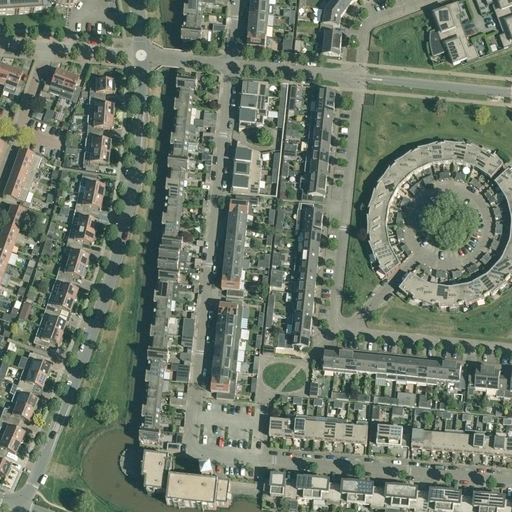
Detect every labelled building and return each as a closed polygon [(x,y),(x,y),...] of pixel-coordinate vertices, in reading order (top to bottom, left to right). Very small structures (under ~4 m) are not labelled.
[(0,0),(0,16),(46,13),(42,13),(40,0),(0,0)] [(201,15),(202,0),(186,0),(185,8),(184,13),(201,15)] [(323,11),(341,19),(346,12),(331,0),(323,11)] [(348,0),(331,0),(346,12),(352,4),(348,0)] [(497,20),(511,15),(504,0),(484,0),(487,6),(493,4),(494,7),(492,7),(497,20)] [(451,38),(464,33),(459,20),(458,20),(457,18),(462,16),(458,3),(446,8),(447,11),(441,13),(451,38)] [(251,4),(250,15),(268,17),(269,6),(251,4)] [(323,11),(321,25),(339,28),(341,19),(323,11)] [(183,30),(200,32),(201,15),(184,13),(184,19),(183,30)] [(453,66),(460,63),(451,38),(441,13),(434,16),(440,32),(438,33),(437,31),(430,33),(430,38),(430,41),(430,44),(430,47),(430,49),(431,52),(432,55),(433,59),(446,54),(445,52),(448,51),(453,66)] [(249,26),(267,28),(268,17),(250,15),(249,26)] [(499,37),(504,50),(511,46),(511,18),(511,15),(497,20),(502,34),(504,33),(505,35),(499,37)] [(339,28),(321,25),(320,33),(323,34),(322,45),(341,47),(342,40),(341,40),(342,36),(332,35),(333,27),(339,28)] [(249,26),(248,37),(266,38),(267,28),(249,26)] [(202,32),(200,32),(183,30),(182,42),(186,42),(185,42),(192,43),(199,43),(199,49),(207,49),(207,43),(208,32),(202,31),(202,32)] [(469,46),(464,33),(451,38),(460,63),(466,61),(467,64),(479,59),(474,47),(469,49),(468,47),(469,46)] [(266,38),(248,37),(247,48),(265,50),(266,38)] [(293,41),(288,41),(283,40),(282,53),(291,54),(292,48),(293,41)] [(341,47),(322,45),(321,56),(339,58),(340,53),(341,47)] [(0,85),(4,87),(11,69),(10,69),(9,67),(3,65),(1,66),(0,65),(0,85)] [(12,70),(11,69),(4,87),(2,92),(19,98),(24,86),(18,84),(22,74),(20,73),(19,71),(14,69),(12,70)] [(59,98),(67,75),(66,75),(65,73),(59,71),(58,72),(56,71),(55,71),(56,72),(52,81),(47,79),(42,92),(59,98)] [(68,75),(67,75),(59,98),(76,104),(80,91),(75,89),(78,80),(79,80),(79,79),(77,79),(76,77),(70,75),(68,75)] [(178,78),(177,90),(194,92),(196,92),(196,93),(197,81),(200,82),(200,75),(196,75),(195,81),(189,80),(189,79),(182,79),(179,79),(179,78),(178,78)] [(89,90),(89,100),(105,100),(105,94),(113,95),(114,95),(114,93),(115,92),(115,86),(114,84),(114,82),(113,82),(113,83),(106,82),(104,81),(98,81),(97,82),(96,82),(95,89),(89,90)] [(243,96),(269,98),(266,98),(267,91),(269,91),(270,84),(244,82),(243,96)] [(311,102),(316,103),(335,105),(335,98),(336,94),(317,92),(317,89),(312,88),(311,102)] [(176,102),(175,107),(192,109),(194,92),(177,90),(177,91),(176,102)] [(243,96),(241,109),(267,112),(265,111),(265,105),(268,105),(269,98),(243,96)] [(105,100),(89,100),(88,110),(94,111),(94,117),(112,118),(112,117),(114,116),(114,110),(113,108),(113,106),(112,106),(112,107),(104,106),(105,100)] [(316,103),(315,114),(333,116),(334,112),(335,105),(316,103)] [(174,125),(190,126),(192,109),(175,107),(174,113),(175,113),(174,125)] [(241,109),(239,131),(263,126),(264,118),(267,119),(267,112),(241,109)] [(315,114),(312,114),(311,123),(332,126),(333,116),(315,114)] [(87,124),(86,134),(100,135),(102,135),(103,130),(111,130),(111,131),(112,129),(113,127),(114,121),(112,120),(112,118),(94,117),(88,117),(87,124)] [(311,123),(309,134),(331,136),(332,126),(311,123)] [(172,136),(171,142),(188,144),(190,126),(174,125),(172,137),(172,136)] [(102,135),(100,135),(86,134),(86,144),(85,151),(91,152),(109,154),(109,153),(111,152),(111,146),(110,144),(110,142),(102,141),(102,135)] [(330,146),(331,136),(309,134),(309,136),(308,144),(314,144),(330,146)] [(198,145),(188,144),(171,142),(171,147),(170,158),(169,159),(186,161),(188,150),(198,151),(198,145)] [(306,154),(313,154),(329,156),(330,146),(314,144),(308,144),(306,154)] [(236,166),(261,169),(262,162),(259,162),(260,154),(238,145),(236,166)] [(433,166),(443,165),(441,147),(438,147),(438,145),(428,149),(433,166)] [(445,147),(441,147),(443,165),(453,164),(455,146),(444,145),(445,147)] [(465,146),(455,146),(453,164),(463,166),(468,149),(464,148),(465,146)] [(471,149),(468,149),(463,166),(473,169),(480,152),(471,147),(471,149)] [(419,152),(416,154),(423,170),(433,166),(428,149),(418,151),(419,152)] [(15,162),(37,170),(41,159),(19,151),(15,162)] [(98,171),(99,165),(107,166),(108,164),(109,163),(110,157),(109,155),(109,154),(91,152),(85,151),(83,169),(98,171)] [(482,174),(492,159),(489,157),(490,155),(480,152),(473,169),(482,174)] [(414,175),(423,170),(416,154),(413,155),(412,153),(404,160),(414,175)] [(329,156),(313,154),(306,154),(305,164),(328,166),(329,156)] [(169,159),(168,170),(185,172),(187,172),(187,173),(188,173),(188,171),(194,172),(195,163),(189,162),(189,160),(188,160),(188,161),(186,161),(169,159)] [(495,161),(492,159),(482,174),(491,180),(492,180),(492,179),(495,176),(496,175),(498,172),(499,172),(499,171),(502,168),(503,169),(503,168),(502,167),(503,166),(496,159),(495,161)] [(396,166),(394,169),(406,182),(414,175),(404,160),(395,165),(396,166)] [(10,174),(33,182),(37,170),(15,162),(10,174)] [(328,166),(305,164),(304,174),(327,176),(328,166)] [(236,166),(234,180),(260,183),(261,176),(258,176),(259,169),(261,169),(236,166)] [(390,169),(384,178),(399,189),(406,182),(394,169),(391,171),(390,169)] [(185,172),(168,170),(168,171),(169,171),(168,182),(167,182),(167,187),(183,189),(185,172)] [(495,184),(501,193),(511,185),(511,174),(508,171),(507,172),(506,172),(507,173),(504,176),(503,175),(503,176),(500,179),(499,180),(496,183),(495,183),(495,184)] [(6,185),(10,186),(29,193),(33,182),(10,174),(6,185)] [(327,176),(304,174),(304,177),(302,178),(300,180),(300,184),(326,187),(327,180),(327,176)] [(78,195),(84,196),(102,199),(102,198),(104,197),(105,191),(104,189),(104,187),(104,188),(96,186),(97,180),(81,177),(79,187),(78,195)] [(379,187),(378,190),(394,198),(399,189),(384,178),(378,186),(379,187)] [(260,183),(234,180),(233,194),(259,197),(260,183)] [(301,196),(302,196),(302,202),(314,203),(315,197),(325,198),(325,194),(326,187),(300,184),(300,189),(300,191),(302,192),(301,196)] [(29,193),(10,186),(6,185),(2,197),(24,205),(29,193)] [(417,193),(421,190),(420,189),(420,190),(416,185),(413,188),(417,193)] [(511,185),(501,193),(507,201),(511,199),(511,185)] [(167,193),(165,205),(182,206),(183,189),(167,187),(166,193),(167,193)] [(413,196),(414,197),(417,193),(413,188),(409,192),(413,196)] [(394,198),(378,190),(376,193),(375,192),(372,202),(389,207),(394,198)] [(77,202),(74,212),(88,215),(90,215),(91,209),(99,211),(100,211),(100,209),(102,208),(103,202),(102,201),(102,199),(84,196),(78,195),(77,202)] [(230,215),(248,217),(251,217),(252,206),(258,207),(259,200),(236,197),(235,204),(231,203),(230,215)] [(370,212),(370,215),(388,218),(389,207),(372,202),(368,211),(370,212)] [(163,216),(163,222),(180,224),(182,206),(165,205),(164,217),(163,216)] [(303,223),(322,225),(323,218),(323,214),(313,212),(314,206),(301,205),(301,211),(304,212),(303,223)] [(6,219),(8,219),(22,224),(26,213),(25,213),(11,208),(10,208),(6,219)] [(78,224),(76,230),(94,234),(95,233),(96,232),(98,226),(97,224),(97,222),(96,223),(89,221),(90,215),(74,212),(72,221),(78,224)] [(247,227),(248,217),(230,215),(229,226),(247,227)] [(367,218),(368,228),(386,228),(388,218),(370,215),(369,218),(367,218)] [(6,219),(3,229),(18,234),(22,224),(8,219),(6,219)] [(163,227),(162,239),(178,241),(180,224),(163,222),(162,227),(163,227)] [(322,225),(303,223),(302,234),(321,236),(321,232),(322,225)] [(229,226),(228,236),(246,238),(247,227),(229,226)] [(370,238),(370,241),(388,238),(386,228),(368,228),(368,238),(370,238)] [(0,239),(14,244),(18,234),(3,229),(0,236),(0,239)] [(69,236),(66,245),(81,249),(83,244),(91,246),(92,244),(94,243),(95,237),(94,235),(94,234),(76,230),(75,236),(69,236)] [(320,246),(321,236),(302,234),(304,234),(303,244),(320,246)] [(228,236),(226,247),(244,249),(246,238),(228,236)] [(373,254),(390,248),(388,238),(370,241),(371,245),(369,245),(373,254)] [(0,239),(0,250),(11,255),(14,244),(0,239)] [(183,241),(178,241),(162,239),(161,240),(160,240),(160,241),(159,242),(159,243),(158,244),(158,245),(158,246),(159,247),(159,248),(159,249),(160,250),(160,251),(160,250),(179,252),(181,252),(181,253),(182,253),(183,241)] [(320,246),(303,244),(302,254),(319,256),(320,246)] [(81,249),(66,245),(64,255),(69,257),(67,264),(85,269),(85,268),(87,267),(89,261),(88,259),(88,257),(80,255),(81,249)] [(226,247),(225,258),(243,260),(244,249),(226,247)] [(395,257),(390,248),(373,254),(376,264),(377,263),(379,266),(395,257)] [(0,262),(7,265),(11,255),(0,250),(0,262)] [(160,251),(159,261),(178,263),(179,252),(160,250),(160,251)] [(511,254),(506,252),(502,261),(511,267),(511,254)] [(319,256),(302,254),(298,254),(297,255),(297,257),(296,257),(296,260),(296,263),(297,263),(297,264),(318,266),(319,256)] [(483,258),(488,263),(491,259),(487,255),(487,254),(483,258)] [(400,266),(395,257),(379,266),(381,269),(379,270),(386,278),(387,277),(388,278),(388,277),(391,274),(392,274),(392,273),(395,271),(396,270),(399,267),(400,267),(400,266)] [(242,271),(243,260),(225,258),(224,269),(242,271)] [(488,263),(483,258),(480,262),(485,266),(488,263)] [(159,261),(158,271),(177,273),(178,263),(159,261)] [(511,267),(502,261),(495,269),(508,281),(510,279),(511,280),(511,279),(511,267)] [(59,269),(56,278),(69,283),(71,283),(73,277),(81,280),(81,281),(82,278),(84,278),(85,272),(84,270),(85,269),(67,264),(65,270),(59,269)] [(318,266),(297,264),(296,265),(295,265),(294,273),(296,274),(300,275),(317,276),(318,266)] [(426,267),(424,271),(423,273),(428,276),(431,270),(426,267)] [(224,269),(223,280),(241,282),(242,271),(224,269)] [(495,269),(488,276),(499,291),(507,285),(506,283),(508,281),(495,269)] [(179,273),(177,273),(158,271),(157,272),(156,273),(156,274),(155,275),(155,276),(155,277),(155,278),(155,279),(156,280),(156,281),(156,282),(157,282),(173,284),(178,285),(179,285),(180,273),(179,273)] [(299,285),(315,287),(317,276),(300,275),(296,274),(295,284),(299,285)] [(408,296),(411,297),(419,281),(410,276),(410,277),(409,277),(407,281),(406,280),(406,281),(404,285),(403,284),(403,285),(403,286),(400,289),(400,288),(399,289),(400,290),(399,291),(407,298),(408,296)] [(488,276),(479,281),(487,297),(490,296),(491,297),(499,291),(488,276)] [(71,283),(69,283),(56,278),(53,288),(51,295),(56,297),(74,303),(74,302),(76,301),(78,295),(77,293),(78,291),(77,291),(69,289),(71,283)] [(240,292),(241,282),(223,280),(222,291),(227,291),(227,297),(244,299),(244,293),(240,292)] [(423,304),(429,286),(419,281),(411,297),(414,299),(413,301),(423,304)] [(485,299),(487,297),(479,281),(470,286),(476,303),(485,301),(485,299)] [(172,301),(173,284),(157,282),(156,294),(155,294),(155,299),(172,301)] [(315,287),(299,285),(298,295),(314,297),(315,287)] [(439,288),(429,286),(423,304),(432,307),(433,305),(436,306),(439,288)] [(476,303),(470,286),(459,288),(463,306),(466,305),(466,307),(476,303)] [(449,308),(449,290),(439,288),(436,306),(439,307),(439,308),(449,308)] [(459,288),(449,290),(449,308),(459,308),(459,306),(463,306),(459,288)] [(314,297),(298,295),(293,294),(292,304),(293,305),(297,305),(313,307),(314,297)] [(48,302),(45,311),(58,316),(60,316),(62,311),(69,314),(70,314),(70,312),(72,311),(74,306),(73,304),(74,303),(56,297),(51,295),(48,302)] [(155,305),(154,317),(170,318),(172,301),(155,299),(154,305),(155,305)] [(220,306),(219,317),(243,319),(244,309),(243,308),(243,302),(226,300),(226,306),(220,306)] [(312,317),(313,307),(297,305),(293,305),(292,310),(294,311),(294,314),(294,315),(312,317)] [(60,316),(58,316),(45,311),(39,327),(45,330),(62,336),(62,335),(64,334),(66,328),(65,326),(66,324),(65,324),(65,325),(58,322),(60,316)] [(27,316),(20,314),(18,320),(25,322),(27,316)] [(292,326),(311,328),(312,321),(312,317),(294,315),(292,326)] [(170,318),(154,317),(152,329),(151,334),(168,336),(170,318)] [(243,319),(219,317),(218,328),(241,330),(243,319)] [(291,336),(310,338),(310,335),(311,335),(311,328),(292,326),(291,336)] [(61,337),(62,336),(45,330),(39,327),(33,344),(48,350),(50,344),(57,347),(58,347),(58,345),(60,345),(62,339),(61,337)] [(239,341),(240,341),(241,341),(242,330),(241,330),(218,328),(217,339),(239,341)] [(149,351),(166,353),(168,336),(151,334),(151,339),(150,351),(149,351)] [(294,348),(298,349),(300,352),(303,349),(309,350),(310,338),(291,336),(286,336),(285,349),(294,350),(294,348)] [(217,339),(216,350),(234,351),(238,352),(239,341),(217,339)] [(264,348),(263,356),(275,357),(276,349),(264,348)] [(234,351),(216,350),(215,360),(233,362),(237,363),(238,352),(234,351)] [(166,353),(149,351),(148,362),(165,364),(167,364),(167,365),(168,365),(169,353),(168,353),(166,353)] [(44,360),(42,359),(29,354),(23,371),(46,379),(47,378),(48,378),(50,372),(50,370),(50,368),(42,366),(44,360)] [(323,372),(334,373),(336,355),(325,354),(323,372)] [(340,355),(336,355),(334,373),(345,374),(347,356),(340,355)] [(354,356),(347,356),(345,374),(356,375),(358,357),(354,356)] [(366,374),(368,358),(358,357),(356,375),(356,376),(357,373),(366,374)] [(378,359),(368,358),(366,374),(376,375),(378,359)] [(376,380),(386,381),(388,360),(378,359),(376,375),(376,380)] [(233,362),(215,360),(213,371),(231,373),(236,373),(237,363),(233,362)] [(396,382),(398,361),(388,360),(386,381),(396,382)] [(409,362),(398,361),(396,382),(406,383),(409,362)] [(147,374),(146,379),(163,381),(165,364),(148,362),(148,363),(149,363),(147,374)] [(417,384),(419,363),(409,362),(406,383),(417,384)] [(429,364),(419,363),(417,384),(427,385),(427,384),(429,364)] [(437,384),(439,365),(429,364),(427,384),(434,384),(434,386),(436,386),(437,384)] [(437,384),(448,385),(450,366),(443,365),(439,365),(437,384)] [(457,367),(450,366),(448,385),(455,386),(454,389),(465,390),(466,378),(460,377),(461,367),(457,367)] [(486,391),(488,371),(482,370),(481,371),(477,371),(476,376),(469,376),(468,389),(486,391)] [(32,393),(34,388),(41,390),(41,391),(42,391),(43,389),(44,388),(46,383),(46,381),(46,379),(23,371),(17,387),(32,393)] [(213,371),(212,382),(236,385),(237,374),(236,373),(231,373),(213,371)] [(495,371),(488,371),(486,391),(498,392),(497,398),(504,399),(506,379),(499,379),(500,373),(495,373),(495,371)] [(146,385),(145,397),(161,398),(163,381),(146,379),(146,385)] [(236,385),(212,382),(211,393),(216,394),(216,400),(234,402),(236,385)] [(319,386),(311,385),(310,397),(317,398),(319,386)] [(16,405),(16,406),(33,413),(34,412),(36,411),(38,405),(37,403),(38,401),(37,401),(37,402),(30,398),(32,393),(30,392),(17,387),(12,386),(9,394),(13,397),(11,403),(16,405)] [(160,416),(161,398),(145,397),(144,409),(143,409),(143,414),(160,416)] [(186,407),(187,401),(182,401),(170,399),(170,406),(186,407)] [(0,418),(17,425),(19,426),(21,420),(28,423),(28,424),(29,424),(29,422),(31,421),(34,416),(33,414),(33,413),(16,406),(14,412),(4,410),(0,418)] [(141,431),(158,433),(160,416),(143,414),(142,419),(143,419),(142,431),(141,431)] [(294,441),(304,442),(307,418),(296,417),(296,423),(294,441)] [(17,425),(0,418),(0,428),(0,429),(0,436),(20,445),(20,444),(22,444),(24,438),(24,436),(25,434),(24,434),(16,431),(19,426),(17,425)] [(315,443),(316,425),(317,419),(307,418),(304,442),(315,443)] [(327,420),(326,426),(325,444),(335,445),(337,426),(337,421),(327,420)] [(273,439),(284,440),(286,422),(271,421),(269,438),(273,438),(273,439)] [(345,446),(347,427),(347,422),(337,421),(337,426),(335,445),(345,446)] [(284,440),(294,441),(296,423),(286,422),(284,440)] [(357,423),(357,428),(355,447),(366,447),(368,429),(368,424),(357,423)] [(377,447),(389,448),(391,430),(391,426),(379,425),(378,434),(376,434),(377,424),(371,424),(370,445),(377,446),(377,447)] [(315,443),(325,444),(326,426),(316,425),(315,443)] [(345,446),(355,447),(357,428),(347,427),(345,446)] [(403,431),(391,430),(389,448),(401,449),(401,448),(409,449),(410,437),(402,436),(403,431)] [(160,433),(158,433),(141,431),(140,443),(140,442),(144,443),(143,443),(150,444),(159,444),(159,445),(160,433)] [(411,451),(423,452),(424,434),(413,433),(411,451)] [(423,452),(433,453),(434,435),(424,434),(423,452)] [(433,453),(443,454),(444,436),(434,435),(433,453)] [(0,456),(3,457),(5,458),(7,453),(14,456),(15,457),(16,455),(18,454),(20,448),(19,447),(20,445),(0,436),(0,456)] [(443,454),(453,455),(455,437),(444,436),(443,454)] [(453,455),(463,456),(465,438),(455,437),(453,455)] [(475,438),(465,438),(463,456),(473,457),(475,438)] [(485,439),(475,438),(473,457),(484,458),(485,439)] [(494,459),(495,440),(485,439),(484,458),(494,459)] [(505,441),(495,440),(494,459),(504,460),(505,441)] [(217,483),(213,482),(171,478),(172,462),(169,462),(169,457),(145,455),(143,480),(146,480),(145,492),(148,492),(147,495),(148,495),(149,492),(155,493),(154,495),(155,495),(155,493),(168,495),(167,505),(179,506),(179,509),(180,509),(180,507),(203,509),(203,511),(204,509),(216,511),(216,507),(228,508),(228,505),(231,506),(231,505),(228,504),(229,498),(231,499),(231,498),(229,498),(231,484),(219,483),(217,483)] [(5,458),(3,457),(0,456),(0,475),(5,478),(5,479),(6,477),(8,476),(10,470),(10,468),(11,467),(10,466),(10,467),(2,463),(5,458)] [(203,479),(213,477),(211,468),(201,469),(203,479)] [(272,481),(266,480),(265,480),(264,493),(271,494),(271,497),(283,498),(283,501),(290,502),(292,481),(285,481),(285,479),(272,477),(272,481)] [(299,482),(292,481),(290,502),(298,503),(298,500),(312,501),(314,481),(305,480),(305,481),(299,481),(299,482)] [(314,481),(312,501),(327,502),(327,505),(334,506),(336,485),(329,485),(329,483),(323,483),(323,482),(314,481)] [(343,486),(336,485),(334,506),(342,507),(342,504),(356,505),(358,485),(349,484),(349,485),(343,484),(343,486)] [(358,485),(356,505),(371,506),(371,509),(378,510),(380,489),(373,489),(373,487),(367,487),(367,486),(358,485)] [(387,490),(380,489),(378,510),(386,511),(386,508),(400,509),(402,489),(393,488),(393,489),(387,488),(387,490)] [(402,489),(400,509),(415,511),(414,511),(422,511),(424,494),(417,493),(417,491),(411,491),(411,490),(402,489)] [(431,494),(424,494),(422,511),(444,511),(446,494),(437,493),(431,493),(431,494)] [(446,494),(444,511),(466,511),(468,498),(461,497),(461,496),(455,495),(455,494),(446,494)] [(475,499),(468,498),(466,511),(488,511),(490,498),(481,497),(481,498),(475,497),(475,499)] [(499,499),(490,498),(488,511),(511,511),(511,502),(505,502),(505,500),(499,499)]
